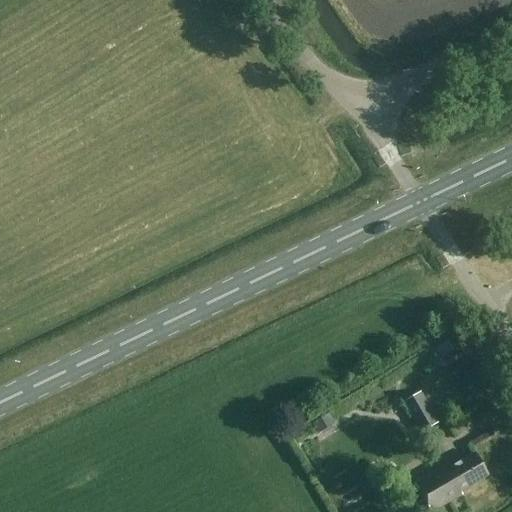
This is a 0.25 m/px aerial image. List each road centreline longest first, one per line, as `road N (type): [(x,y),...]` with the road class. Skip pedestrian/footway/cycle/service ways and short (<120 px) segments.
road 1 (primary): [(0,402),(419,202)]
road 2 (unclassified): [(354,110),(511,34)]
road 3 (unclassified): [(419,202),(511,345)]
road 4 (unclassified): [(354,110),(265,0)]
